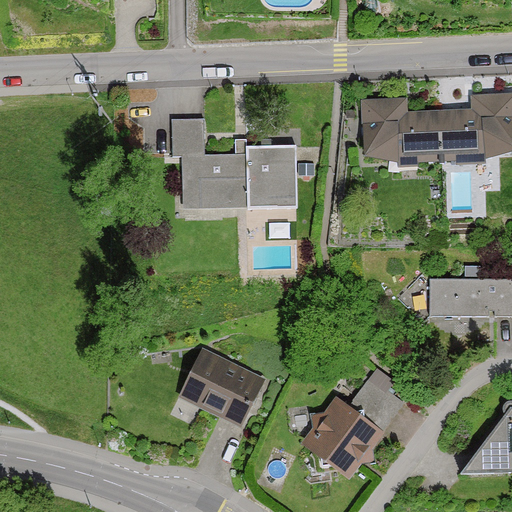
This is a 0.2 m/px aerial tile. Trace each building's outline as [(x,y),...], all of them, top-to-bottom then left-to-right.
[(475,117),(440,117),(440,166),(511,165),(511,99),(475,99),(475,117)] [(363,166),(397,166),(440,166),(440,117),(403,117),(403,106),(363,106),(363,166)] [(208,125),(172,123),(170,160),(184,161),(182,213),(297,218),(300,164),(290,164),(291,150),(251,149),(251,161),(207,159),(208,125)] [(511,283),(431,282),(430,319),(511,320),(511,283)] [(267,386),(205,352),(178,403),(240,436),(267,386)] [(351,409),(338,400),(302,450),(349,484),(384,435),(394,442),(415,413),(372,381),(351,409)] [(511,413),(509,414),(463,474),(511,474),(511,413)]
